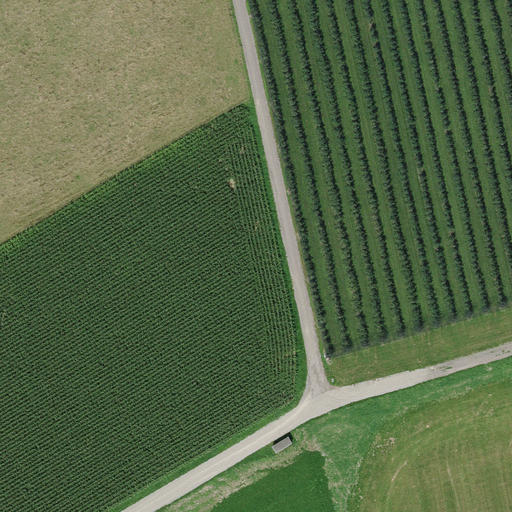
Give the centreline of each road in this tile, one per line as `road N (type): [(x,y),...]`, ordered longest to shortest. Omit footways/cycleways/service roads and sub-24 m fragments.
road 1 (track): [(320,407),(314,327),(242,0)]
road 2 (track): [(511,351),(320,407),(139,511)]
